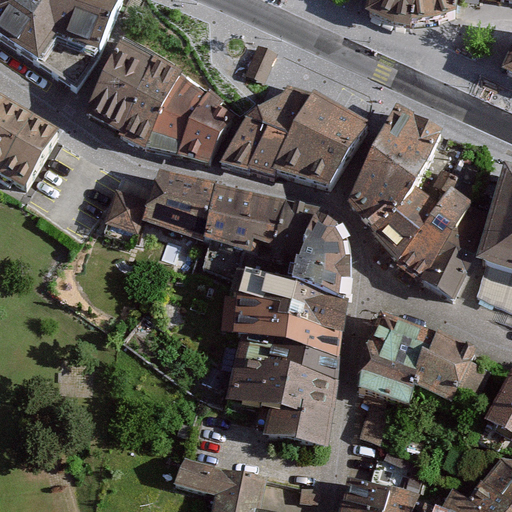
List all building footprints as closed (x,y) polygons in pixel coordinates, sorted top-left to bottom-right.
[(0,0),(0,43),(39,70),(57,46),(97,63),(125,0),(0,0)] [(413,0),(366,0),(365,19),(387,29),(411,35),(410,28),(413,0)] [(413,0),(410,28),(456,19),(460,0),(477,0),(481,1),(481,0),(413,0)] [(258,47),(244,78),(259,85),(268,82),(279,56),(258,47)] [(511,51),(501,76),(511,81),(511,51)] [(114,64),(87,124),(147,162),(210,179),(235,128),(221,119),(225,113),(184,82),(151,67),(144,80),(114,64)] [(246,127),(219,171),(274,183),(276,178),(329,192),(372,128),(313,95),(290,88),(246,127)] [(0,176),(26,193),(56,141),(34,128),(0,107),(0,176)] [(396,113),(347,211),(398,269),(395,272),(421,290),(422,287),(455,306),(490,226),(483,223),(474,219),(464,214),(472,202),(451,188),(439,203),(417,188),(443,135),(396,113)] [(511,172),(506,170),(490,226),(478,269),(486,271),(511,277),(511,172)] [(117,203),(104,241),(138,252),(142,241),(290,286),(285,303),(244,288),(229,352),(238,355),(225,420),(267,428),(262,454),(324,467),(340,358),(355,296),(350,257),(338,239),(312,223),(157,186),(148,212),(117,203)] [(511,277),(486,271),(477,300),(495,307),(511,313),(511,277)] [(437,344),(380,324),(378,330),(359,377),(360,409),(401,418),(409,420),(415,399),(419,368),(427,371),(437,344)] [(476,363),(437,344),(427,371),(419,368),(415,399),(455,417),(461,403),(472,376),(476,363)] [(492,384),(472,376),(461,403),(481,411),(492,384)] [(511,376),(486,426),(507,439),(511,441),(511,376)] [(402,458),(409,420),(401,418),(399,424),(391,421),(383,453),(402,458)] [(268,479),(183,458),(180,490),(216,499),(212,511),(300,511),(300,510),(311,511),(320,511),(316,492),(273,488),(268,479)] [(382,461),(371,498),(392,504),(389,511),(416,511),(420,502),(428,480),(382,461)] [(511,511),(511,473),(504,473),(475,511),(467,511),(454,502),(449,511),(511,511)] [(343,511),(389,511),(392,504),(371,498),(347,490),(343,511)]
